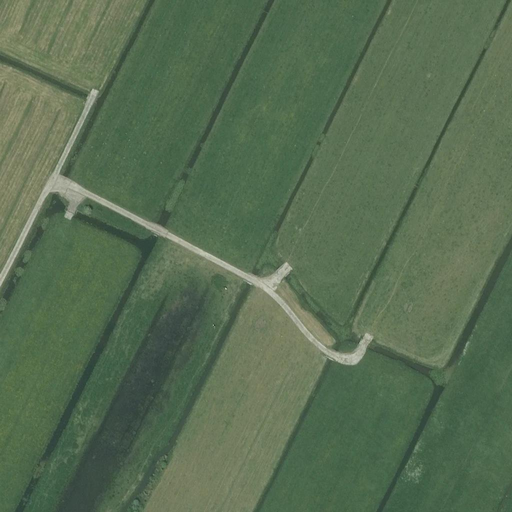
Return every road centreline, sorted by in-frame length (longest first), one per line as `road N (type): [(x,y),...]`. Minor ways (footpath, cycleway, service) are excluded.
road 1 (track): [(55,177),(263,283),(333,357),(361,349)]
road 2 (track): [(0,288),(140,0)]
